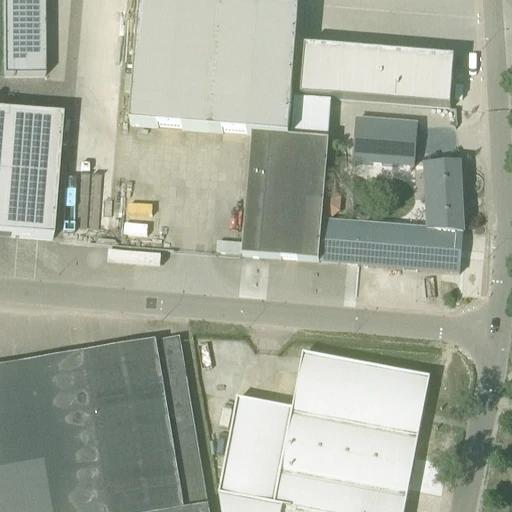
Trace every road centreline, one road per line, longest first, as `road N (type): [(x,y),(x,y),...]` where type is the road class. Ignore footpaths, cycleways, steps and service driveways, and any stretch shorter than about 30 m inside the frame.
road 1 (unclassified): [(0,292),(499,334)]
road 2 (unknown): [(210,310),(184,218),(105,101),(105,0)]
road 3 (unclassified): [(499,334),(504,224),(494,35)]
road 4 (unclassified): [(463,511),(499,334)]
